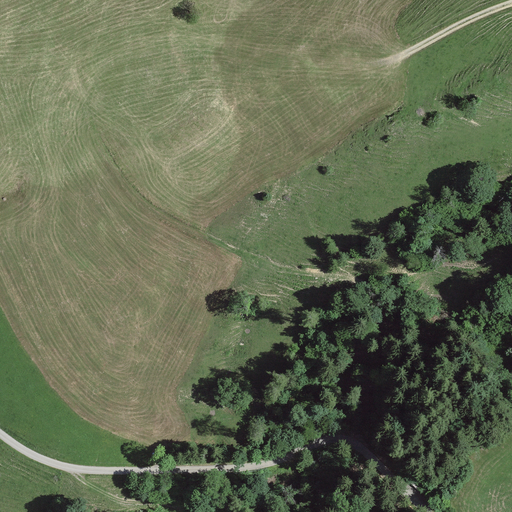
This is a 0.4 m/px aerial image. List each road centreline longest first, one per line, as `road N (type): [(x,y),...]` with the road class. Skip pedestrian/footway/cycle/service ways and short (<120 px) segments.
road 1 (unclassified): [(0,432),(54,464),(132,473),(242,469),(339,441),(372,460),(424,511)]
road 2 (track): [(511,6),(397,55)]
